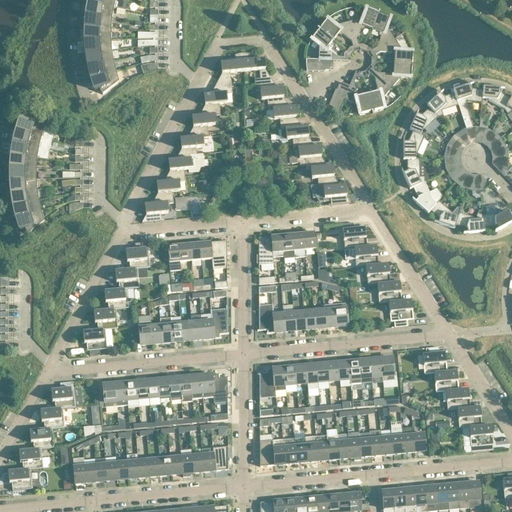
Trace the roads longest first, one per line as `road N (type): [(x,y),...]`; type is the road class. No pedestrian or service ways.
road 1 (residential): [(0,510),(243,487)]
road 2 (residential): [(242,354),(451,335)]
road 3 (residential): [(45,373),(242,354)]
road 4 (residential): [(123,222),(197,81)]
road 5 (residential): [(49,365),(118,233)]
road 6 (residential): [(451,335),(372,210)]
road 7 (residential): [(374,475),(511,462)]
road 8 (residential): [(372,210),(301,97)]
road 9 (residential): [(243,487),(242,354)]
road 10 (residential): [(242,354),(241,222)]
road 11 (residential): [(241,222),(372,210)]
road 12 (residential): [(243,487),(374,475)]
road 13 (residential): [(118,233),(241,222)]
